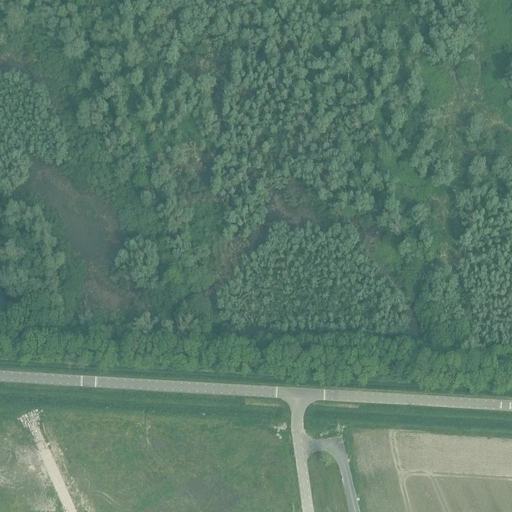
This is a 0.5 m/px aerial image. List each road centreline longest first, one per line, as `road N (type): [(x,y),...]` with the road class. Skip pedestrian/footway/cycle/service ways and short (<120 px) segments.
road 1 (unclassified): [(0,374),(304,396)]
road 2 (unclassified): [(304,396),(511,405)]
